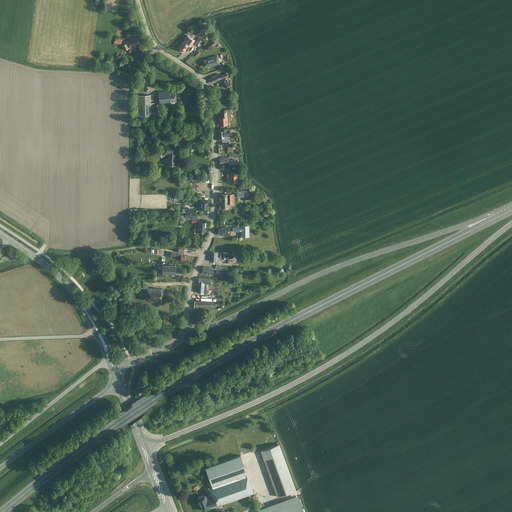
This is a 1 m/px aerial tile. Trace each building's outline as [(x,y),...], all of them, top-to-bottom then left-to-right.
[(183,42),(178,49),(184,53),(189,46),(191,47),(195,41),(187,36),(183,42)] [(129,48),(129,49),(135,46),(135,45),(140,43),(137,37),(132,40),(132,39),(126,41),(127,43),(122,46),(124,50),(129,48)] [(194,43),(199,46),(203,40),(198,37),(194,43)] [(213,38),(204,46),(208,50),(217,42),(213,38)] [(209,67),(219,64),(223,63),(221,59),(223,59),(222,58),(221,54),(217,56),(207,59),(207,60),(204,61),(206,67),(208,66),(209,67)] [(228,76),(226,73),(220,76),(219,74),(211,77),(213,82),(228,76)] [(158,91),(159,104),(170,103),(169,102),(176,101),(175,91),(168,91),(168,90),(158,91)] [(134,117),(147,117),(149,117),(149,116),(149,113),(154,113),(154,103),(151,103),(150,95),(133,95),(134,117)] [(227,125),(227,116),(226,109),(220,110),(220,111),(221,118),(218,118),(219,125),(227,125)] [(229,135),(228,131),(228,130),(218,131),(219,140),(222,140),(222,142),(227,141),(227,135),(229,135)] [(176,143),(164,142),(163,156),(168,156),(168,158),(168,159),(165,159),(165,164),(168,164),(168,165),(175,165),(175,157),(176,143)] [(229,161),(229,158),(221,158),(221,159),(220,159),(220,164),(229,164),(229,166),(238,166),(238,161),(229,161)] [(228,205),(234,205),(234,194),(221,194),(221,209),(228,209),(228,205)] [(199,210),(207,211),(208,200),(200,199),(199,210)] [(205,227),(206,227),(206,221),(198,221),(197,232),(204,233),(205,227)] [(249,236),(249,225),(241,225),(241,227),(233,227),(233,232),(241,232),(241,236),(249,236)] [(230,236),(230,227),(221,227),(221,228),(218,228),(218,235),(223,234),(223,236),(230,236)] [(181,254),(176,253),(173,252),(171,252),(170,256),(170,257),(176,258),(180,259),(180,261),(188,262),(189,256),(181,255),(181,254)] [(227,259),(228,253),(211,252),(211,258),(210,258),(210,261),(217,262),(217,260),(221,260),(221,257),(222,258),(222,259),(227,259)] [(158,272),(158,278),(165,278),(165,274),(175,274),(175,266),(162,266),(162,272),(158,272)] [(222,275),(223,267),(216,266),(215,269),(214,269),(214,268),(203,267),(202,274),(212,276),(213,273),(222,275)] [(207,284),(210,285),(211,279),(199,278),(197,293),(206,294),(207,284)] [(146,300),(160,301),(161,289),(147,288),(147,285),(140,284),(140,288),(143,288),(143,293),(144,293),(144,298),(146,299),(146,300)] [(194,309),(207,310),(214,310),(215,303),(194,301),(194,309)] [(260,451),(277,497),(296,490),(279,444),(260,451)] [(212,485),(247,472),(241,457),(241,455),(206,467),(212,485)] [(254,493),(247,472),(212,485),(208,486),(211,495),(205,497),(204,495),(198,497),(202,511),(209,508),(209,507),(216,505),(217,506),(254,493)] [(303,511),(297,495),(258,509),(259,511),(303,511)]
